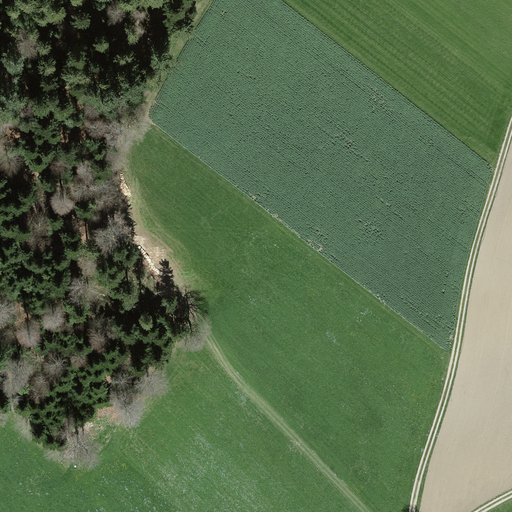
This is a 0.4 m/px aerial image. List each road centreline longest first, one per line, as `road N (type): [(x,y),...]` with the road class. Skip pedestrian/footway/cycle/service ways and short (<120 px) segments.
road 1 (track): [(412,511),(450,382),(468,272),(511,128)]
road 2 (track): [(188,511),(116,446),(84,478),(14,413),(0,413)]
